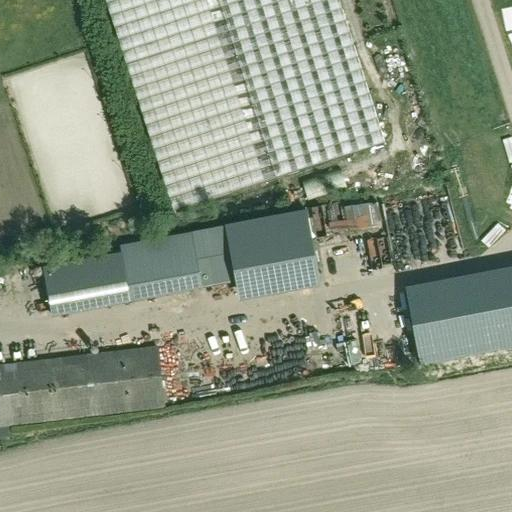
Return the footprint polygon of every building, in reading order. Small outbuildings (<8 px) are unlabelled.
[(174,214),(386,146),(338,0),(105,0),(127,68),(174,214)] [(308,201),(347,188),(340,169),(302,182),(308,201)] [(307,213),(121,247),(130,303),(236,283),(237,287),(258,283),(261,294),(320,283),(307,213)] [(511,268),(405,289),(420,367),(511,348),(511,268)] [(0,367),(0,430),(167,411),(159,349),(0,367)]
